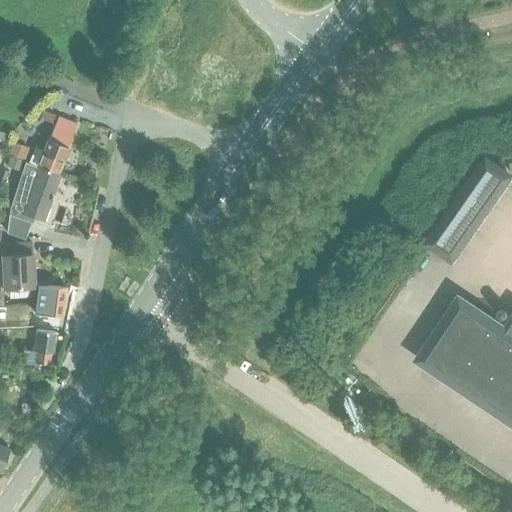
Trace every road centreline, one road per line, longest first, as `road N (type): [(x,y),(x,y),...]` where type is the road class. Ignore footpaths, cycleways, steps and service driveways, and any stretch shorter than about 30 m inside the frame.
road 1 (secondary): [(0,509),(237,166)]
road 2 (residential): [(62,379),(75,355),(125,143),(146,129),(171,131),(237,166)]
road 3 (secondary): [(237,166),(316,54)]
